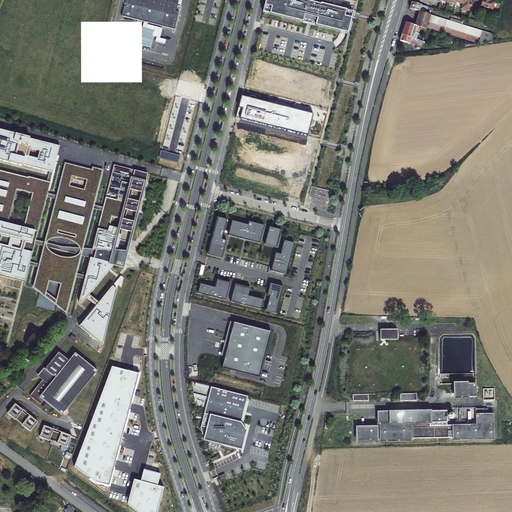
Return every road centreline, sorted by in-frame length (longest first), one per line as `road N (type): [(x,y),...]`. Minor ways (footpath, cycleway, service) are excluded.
road 1 (residential): [(233,0),(164,266),(153,350)]
road 2 (secondary): [(292,478),(344,226)]
road 3 (residential): [(208,191),(257,0)]
road 4 (residential): [(211,511),(179,405),(175,350)]
road 5 (residential): [(153,350),(158,413),(188,511)]
road 6 (residential): [(175,350),(208,191)]
road 7 (secondary): [(358,147),(400,0)]
road 8 (secondary): [(391,0),(358,147)]
road 9 (residential): [(208,191),(344,226)]
